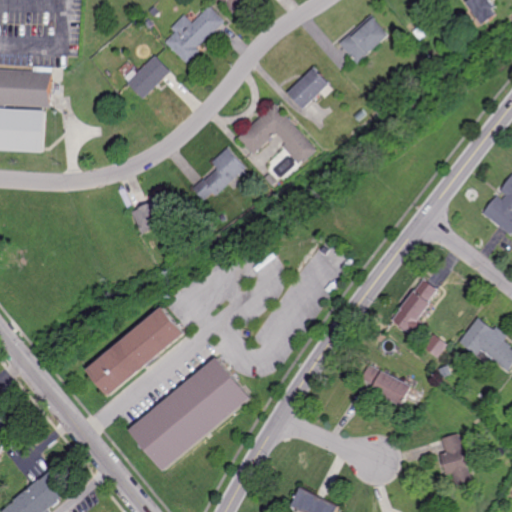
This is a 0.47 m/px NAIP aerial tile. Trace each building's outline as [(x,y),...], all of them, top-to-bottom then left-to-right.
[(249,0),(249,1),(235,13),(234,14),(221,0),(249,0)] [(493,0),(499,7),(496,10),(500,15),(486,25),(469,2),(468,3),(468,2),(466,0),(493,0)] [(214,34),(213,33),(198,48),(202,51),(189,64),(167,42),(177,32),(173,28),(186,16),(194,23),(211,7),(226,21),(214,34)] [(375,19),(376,18),(392,36),(372,55),(371,54),(360,64),(342,43),(372,15),(375,19)] [(151,29),(146,24),(150,19),(155,24),(151,29)] [(141,29),(135,23),(139,20),(145,27),(141,29)] [(146,100),(130,84),(157,56),(173,72),(146,100)] [(306,110),(290,93),(317,68),(332,85),(306,110)] [(52,109),(0,105),(0,69),(55,73),(52,109)] [(375,103),(372,99),(378,94),(381,98),(375,103)] [(319,151),(305,164),(303,162),(300,165),(285,147),(288,144),(278,134),(256,155),(240,138),(277,105),(319,151)] [(44,154),(0,151),(0,109),(46,112),(44,154)] [(366,119),(361,113),(365,109),(370,115),(366,119)] [(219,196),(217,194),(215,196),(213,194),(206,201),(195,189),(206,180),(207,181),(220,168),(214,162),(229,148),(248,168),(219,196)] [(511,175),(482,213),(511,236),(511,234),(511,175)] [(167,205),(169,205),(175,218),(168,221),(167,223),(168,225),(146,235),(135,213),(142,211),(141,210),(151,205),(152,206),(154,205),(153,204),(164,198),(167,205)] [(223,222),(220,217),(225,214),(229,220),(223,222)] [(425,278),(391,321),(437,357),(447,344),(417,320),(441,291),(425,278)] [(110,397),(87,370),(163,307),(186,334),(110,397)] [(479,319),(462,343),(476,353),(479,349),(509,373),(511,369),(511,347),(505,342),(509,337),(498,329),(496,331),(479,319)] [(218,360),(251,399),(164,472),(131,432),(218,360)] [(371,366),(364,381),(373,386),(371,392),(402,407),(412,386),(371,366)] [(7,432),(8,433),(9,434),(0,458),(0,413),(12,417),(13,419),(7,432)] [(457,433),(441,438),(445,452),(440,453),(447,475),(453,473),(456,484),(472,479),(457,433)] [(71,490),(58,500),(58,502),(48,510),(50,511),(3,511),(17,501),(15,500),(41,479),(41,480),(42,480),(54,469),(71,490)] [(100,496),(96,492),(100,488),(104,492),(100,496)] [(303,488),(293,505),(306,511),(339,511),(341,508),(303,488)]
